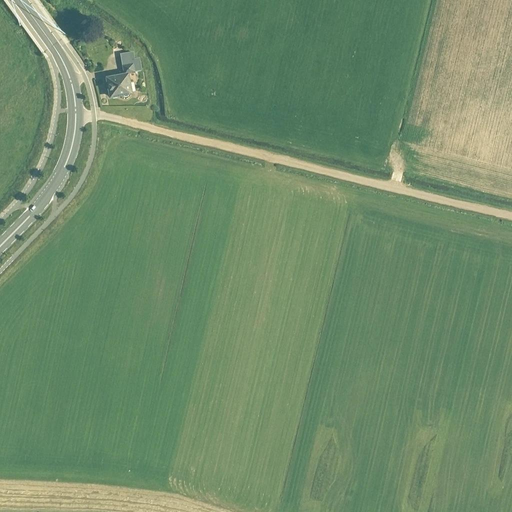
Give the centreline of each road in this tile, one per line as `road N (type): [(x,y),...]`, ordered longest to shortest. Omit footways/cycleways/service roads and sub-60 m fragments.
road 1 (track): [(511,215),(75,112)]
road 2 (secondary): [(0,246),(57,180),(74,124),(62,59),(21,0)]
